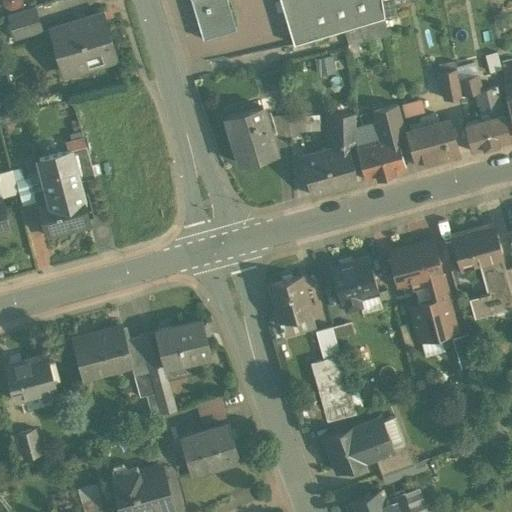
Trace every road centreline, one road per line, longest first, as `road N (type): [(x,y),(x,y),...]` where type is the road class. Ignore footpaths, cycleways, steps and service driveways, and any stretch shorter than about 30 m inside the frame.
road 1 (residential): [(220,245),(511,158)]
road 2 (tertiary): [(220,245),(144,0)]
road 3 (tertiary): [(296,488),(220,245)]
road 4 (tertiary): [(0,307),(220,245)]
